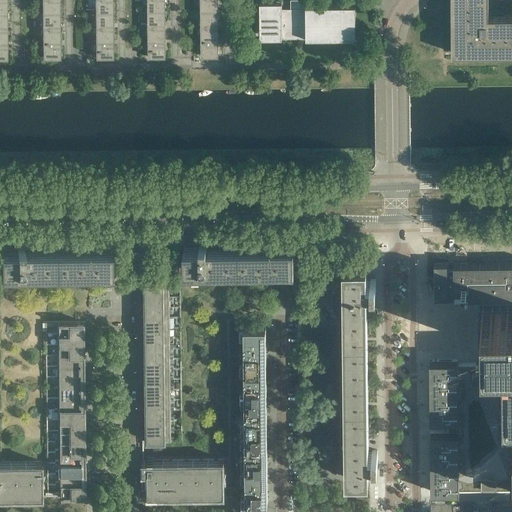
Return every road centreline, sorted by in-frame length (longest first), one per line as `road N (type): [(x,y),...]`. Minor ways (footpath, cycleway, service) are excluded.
road 1 (tertiary): [(0,220),(399,219)]
road 2 (tertiary): [(395,187),(0,198)]
road 3 (unclassified): [(401,244),(388,262),(390,511)]
road 4 (unclassified): [(415,511),(413,261),(401,244)]
road 5 (residential): [(129,511),(129,315)]
road 6 (residential): [(281,511),(279,317)]
road 7 (residential): [(173,62),(232,62),(232,0)]
